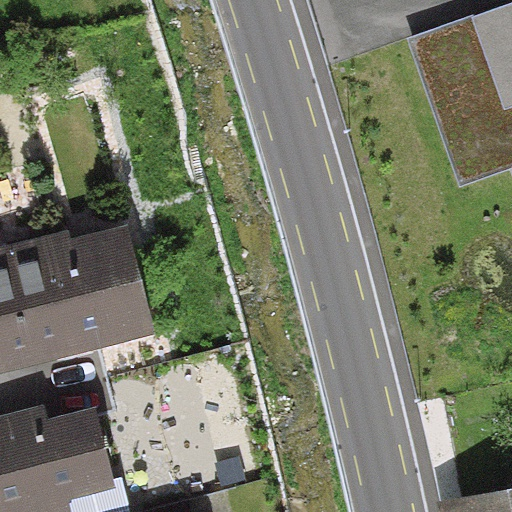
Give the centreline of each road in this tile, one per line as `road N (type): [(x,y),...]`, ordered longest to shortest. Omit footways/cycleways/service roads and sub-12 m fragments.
road 1 (secondary): [(391,511),(352,337),(252,0)]
road 2 (unknown): [(0,477),(363,388)]
